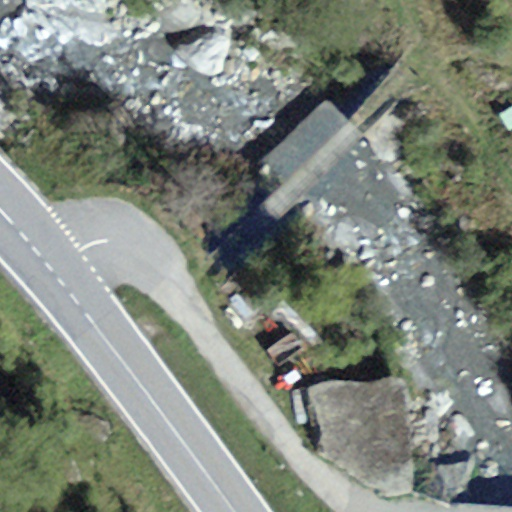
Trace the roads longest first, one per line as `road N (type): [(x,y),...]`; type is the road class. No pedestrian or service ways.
road 1 (residential): [(51,271),(83,246),(108,239),(145,252),(275,430),(357,511)]
road 2 (secondary): [(51,271),(232,511)]
